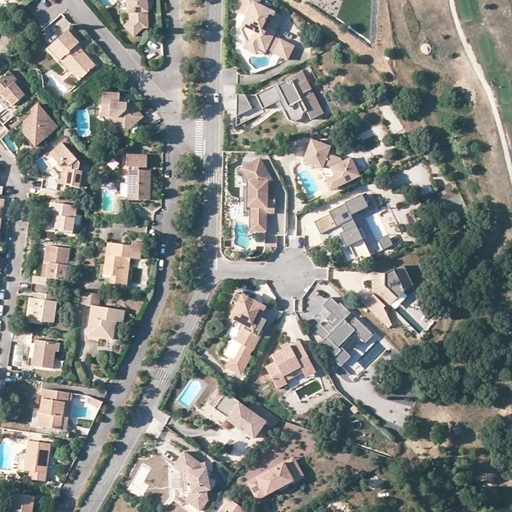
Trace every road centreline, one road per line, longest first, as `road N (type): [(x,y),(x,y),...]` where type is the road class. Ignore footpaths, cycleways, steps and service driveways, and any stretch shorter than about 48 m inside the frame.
road 1 (residential): [(88,511),(180,339),(207,270)]
road 2 (residential): [(0,361),(20,212),(0,155)]
road 3 (residential): [(211,140),(173,116),(66,0)]
road 4 (track): [(511,175),(453,0)]
road 5 (residential): [(211,140),(215,0)]
road 6 (residential): [(207,270),(211,140)]
